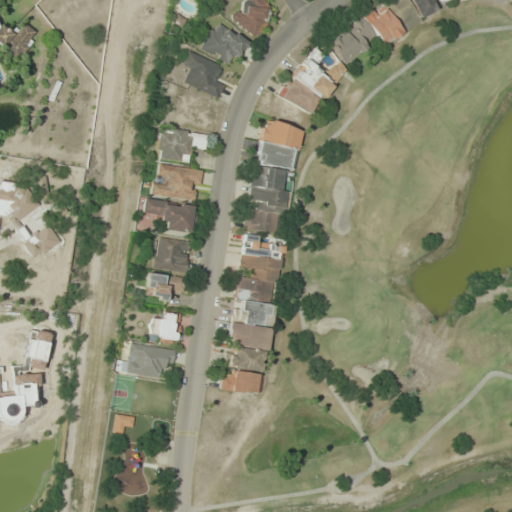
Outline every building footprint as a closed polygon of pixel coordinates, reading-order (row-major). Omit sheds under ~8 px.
[(238,0),(232,28),(260,35),(267,2),(259,0),(238,0)] [(381,0),(321,34),(336,61),(322,69),(316,70),(315,63),(321,55),(311,48),(276,94),(307,118),(343,70),(341,63),(358,54),(369,38),(373,38),(379,43),(430,15),(439,3),(451,0),(381,0)] [(198,51),(224,62),(227,55),(238,60),(247,38),(210,23),(198,51)] [(0,46),(5,47),(7,56),(29,50),(31,28),(22,27),(16,28),(0,26),(0,46)] [(216,99),(224,82),(215,78),(220,65),(185,50),(179,64),(187,68),(180,84),(216,99)] [(298,126),(260,120),(242,229),(280,235),(298,126)] [(205,133),(159,126),(154,158),(187,163),(189,149),(203,151),(205,133)] [(155,184),(150,183),(148,195),(194,201),(198,169),(158,163),(155,184)] [(47,197),(43,177),(33,179),(37,199),(47,197)] [(0,205),(2,206),(8,214),(6,220),(29,257),(39,251),(18,218),(37,206),(26,188),(18,194),(14,187),(0,184),(0,205)] [(163,229),(188,233),(193,207),(143,198),(140,214),(165,219),(163,229)] [(225,346),(222,369),(221,368),(218,389),(260,395),(280,241),(240,235),(225,346)] [(184,272),(187,241),(154,238),(151,269),(184,272)] [(182,292),(183,277),(145,273),(143,298),(167,300),(168,291),(182,292)] [(172,342),(178,315),(162,312),(160,320),(150,318),(146,337),(172,342)] [(159,366),(169,367),(172,350),(128,342),(124,361),(120,361),(118,371),(157,378),(159,366)] [(27,373),(16,373),(16,366),(8,366),(8,398),(27,398),(27,373)] [(131,425),(130,415),(111,417),(113,433),(122,432),(122,426),(131,425)]
